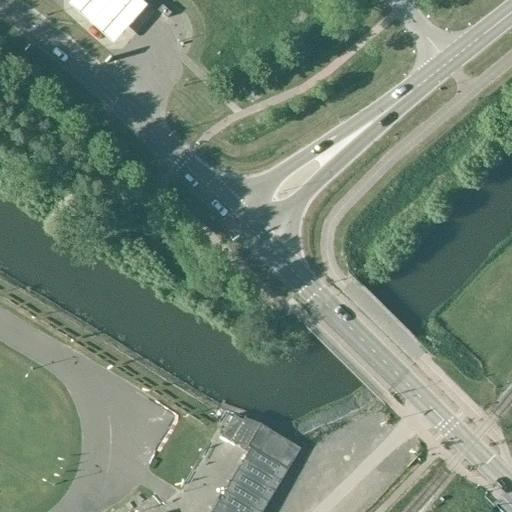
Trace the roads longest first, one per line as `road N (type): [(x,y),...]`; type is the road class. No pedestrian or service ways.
road 1 (tertiary): [(511,489),(241,223)]
road 2 (primary): [(241,223),(84,71),(0,4)]
road 3 (primary): [(241,223),(447,64)]
